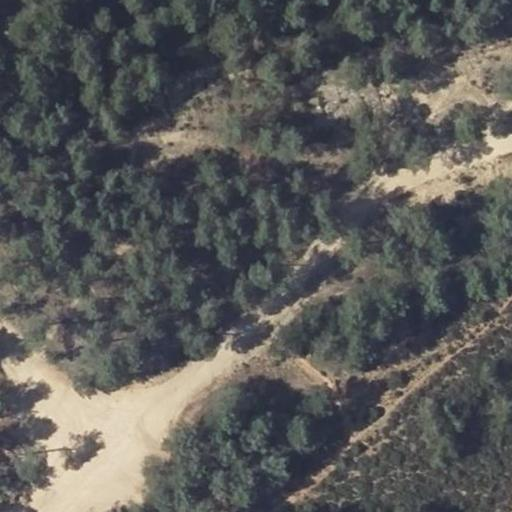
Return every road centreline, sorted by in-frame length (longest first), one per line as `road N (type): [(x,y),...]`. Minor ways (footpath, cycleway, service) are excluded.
road 1 (track): [(52,511),(330,244),(428,163),(511,143)]
road 2 (track): [(100,465),(0,344)]
